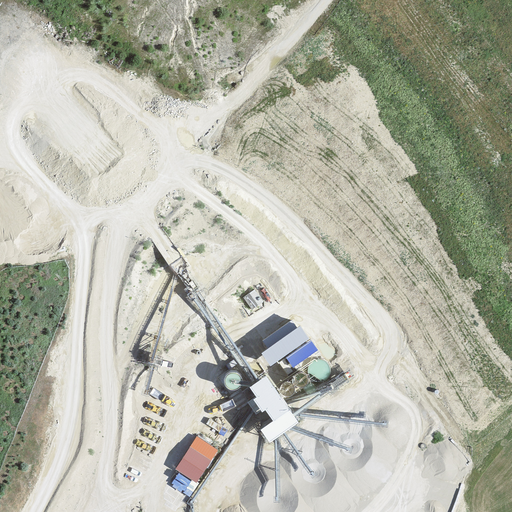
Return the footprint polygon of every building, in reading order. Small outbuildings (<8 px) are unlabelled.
[(246,296),(256,309),(265,303),(254,289),(246,296)] [(257,345),(270,363),(308,335),(294,317),(257,345)] [(278,361),(286,372),(319,348),(311,337),(278,361)] [(268,438),(297,419),(265,371),(248,382),(255,393),(248,398),(256,411),(264,406),(271,416),(259,424),(268,438)] [(176,467),(198,481),(220,448),(197,433),(176,467)] [(178,472),(172,484),(189,492),(194,480),(178,472)]
